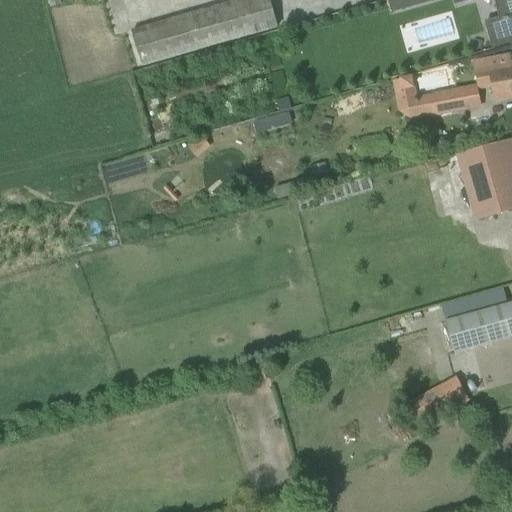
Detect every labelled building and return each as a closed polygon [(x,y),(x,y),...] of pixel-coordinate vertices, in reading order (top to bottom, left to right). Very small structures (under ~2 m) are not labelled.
[(258,34),(277,29),(268,0),(243,0),(131,32),(142,68),(258,34)] [(409,0),(389,0),(393,14),(412,8),(409,0)] [(494,48),(511,42),(511,16),(487,23),(494,48)] [(495,101),(511,97),(511,69),(511,70),(508,57),(488,61),(495,101)] [(466,110),(462,89),(436,93),(440,115),(466,110)] [(288,97),(276,100),(279,111),(291,108),(288,97)] [(421,119),(417,97),(396,101),(398,113),(410,121),(421,119)] [(511,141),(458,156),(477,221),(511,211),(511,141)] [(511,303),(446,322),(455,354),(511,338),(511,303)] [(413,433),(470,403),(456,377),(400,407),(413,433)]
